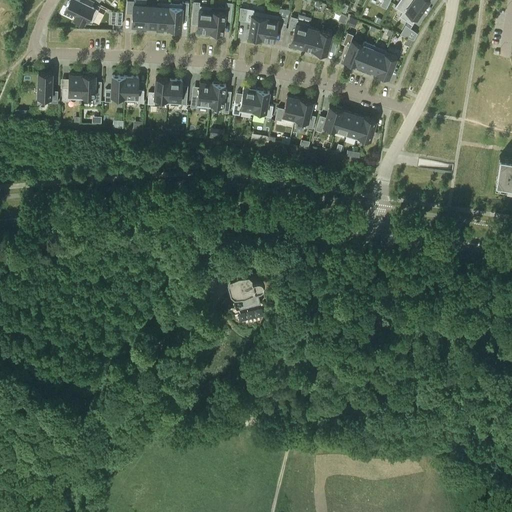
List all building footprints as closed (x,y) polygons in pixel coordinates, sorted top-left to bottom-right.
[(72,0),(69,7),(77,12),(75,16),(85,21),(87,17),(89,18),(98,0),(97,0),(85,0),(85,1),(83,0),(72,0)] [(428,0),(412,0),(406,9),(422,21),(429,11),(423,7),(428,0)] [(170,26),(172,5),(172,2),(161,1),(161,5),(159,25),(170,26)] [(233,19),(235,1),(228,1),(228,7),(215,6),(214,9),(212,29),(225,31),(226,19),(233,19)] [(148,24),(149,4),(137,3),(136,23),(148,24)] [(214,9),(202,8),(202,4),(196,3),(195,15),(201,16),(200,28),(212,29),(214,9)] [(148,24),(159,25),(161,5),(149,4),(148,24)] [(183,27),(185,6),(172,5),(170,26),(183,27)] [(248,9),(246,21),(253,22),(251,34),(264,36),(268,17),(254,14),(255,10),(248,9)] [(344,22),(347,15),(341,13),(338,20),(344,22)] [(279,19),(268,17),(264,36),(276,38),(278,27),(284,28),(286,16),(280,15),(279,19)] [(357,19),(350,16),(347,23),(355,26),(357,19)] [(310,25),(297,22),(292,41),(304,45),(310,25)] [(310,25),(304,45),(315,48),(321,29),(310,25)] [(405,35),(413,39),(417,32),(410,27),(405,35)] [(333,32),(321,29),(315,48),(327,52),(333,32)] [(412,39),(406,36),(403,43),(409,45),(412,39)] [(344,58),(356,62),(364,44),(352,38),(344,58)] [(365,40),(364,44),(356,62),(366,66),(376,44),(365,40)] [(376,44),(366,66),(377,71),(386,49),(376,44)] [(386,49),(377,71),(389,76),(398,54),(386,49)] [(42,93),(62,94),(63,83),(56,83),(57,71),(43,71),(42,93)] [(67,84),(66,96),(72,96),(72,92),(85,93),(86,73),(73,72),(73,84),(67,84)] [(85,93),(85,98),(98,98),(98,101),(104,101),(104,89),(98,89),(99,73),(86,73),(85,93)] [(115,94),(128,95),(128,74),(116,74),(115,86),(109,85),(108,97),(115,98),(115,94)] [(128,74),(128,95),(140,95),(140,99),(147,99),(147,87),(140,86),(141,75),(128,74)] [(151,99),(157,100),(158,96),(170,97),(172,77),(159,76),(158,88),(152,88),(151,99)] [(172,77),(170,97),(170,101),(189,102),(190,90),(183,90),(184,78),(172,77)] [(212,106),(216,81),(202,79),(200,94),(194,93),(193,105),(199,106),(199,104),(212,106)] [(232,99),(226,98),(228,83),(216,81),(212,106),(225,107),(224,110),(231,111),(232,99)] [(242,105),(255,107),(259,87),(245,85),(243,97),(238,96),(235,108),(241,109),(242,105)] [(259,87),(255,107),(267,110),(267,113),(273,114),(275,102),(269,101),(271,89),(259,87)] [(283,117),(284,113),(297,117),(301,97),(289,93),(286,105),(280,103),(277,115),(283,117)] [(301,97),(297,117),(309,120),(308,123),(314,124),(317,113),(311,111),(314,100),(301,97)] [(323,127),(324,123),(337,127),(343,108),(330,104),(327,115),(321,113),(317,125),(323,127)] [(343,108),(337,127),(348,130),(353,111),(343,108)] [(353,111),(348,130),(346,134),(357,137),(358,134),(364,114),(353,111)] [(364,114),(358,134),(370,138),(376,118),(364,114)] [(511,157),(499,155),(496,174),(495,181),(511,183),(511,157)] [(240,237),(245,230),(239,226),(234,232),(240,237)] [(237,265),(228,269),(226,275),(228,285),(233,289),(234,289),(235,292),(233,293),(233,292),(232,292),(236,309),(260,302),(256,286),(255,286),(255,287),(253,287),(252,284),(253,284),(255,279),(259,278),(261,278),(262,277),(263,275),(264,274),(264,272),(264,270),(263,268),(262,267),(260,266),(257,265),(254,266),(252,267),(249,263),(242,264),(237,265)]
